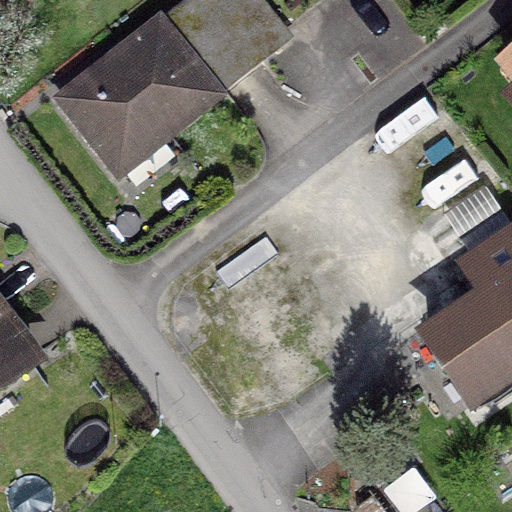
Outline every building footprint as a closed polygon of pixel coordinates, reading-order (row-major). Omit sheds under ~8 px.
[(277,33),(252,0),(192,0),(61,110),(119,182),(286,49),(277,33)] [(252,0),(277,33),(324,0),(252,0)] [(511,63),(501,73),(511,85),(511,63)] [(511,404),(511,233),(462,268),(484,299),(426,339),(485,424),(511,404)] [(0,413),(57,370),(0,298),(0,413)]
